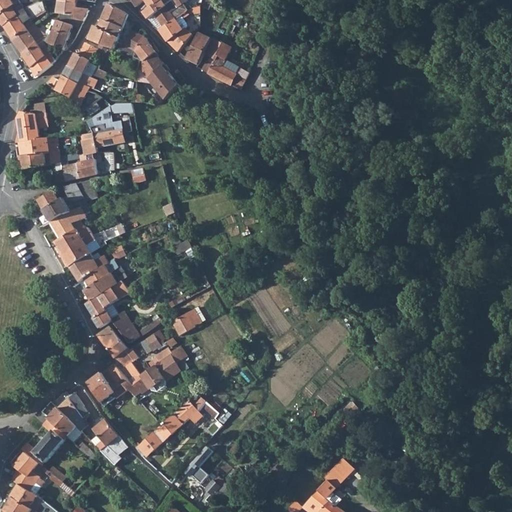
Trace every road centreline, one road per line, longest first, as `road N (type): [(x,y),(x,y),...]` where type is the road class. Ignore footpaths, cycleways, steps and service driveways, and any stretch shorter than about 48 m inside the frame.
road 1 (residential): [(0,195),(28,222),(97,355),(9,425),(0,461)]
road 2 (residential): [(121,0),(180,66),(244,100),(266,79),(271,0)]
road 3 (residential): [(11,95),(64,59),(105,0)]
